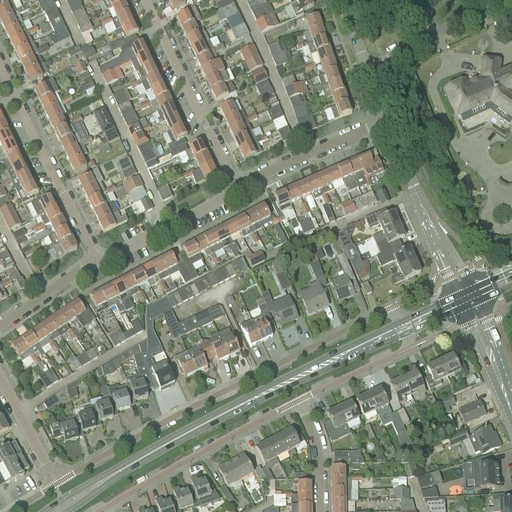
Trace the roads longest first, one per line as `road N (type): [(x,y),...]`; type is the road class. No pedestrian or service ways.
road 1 (residential): [(418,323),(382,313),(56,484)]
road 2 (secondary): [(103,481),(418,323)]
road 3 (residential): [(102,511),(301,403)]
road 4 (unclassified): [(94,262),(0,68)]
road 5 (residential): [(148,0),(237,186)]
road 6 (residential): [(94,262),(237,186)]
road 7 (residential): [(237,186),(382,121)]
road 8 (residential): [(301,403),(407,351),(418,323)]
road 9 (residential): [(366,67),(496,0)]
